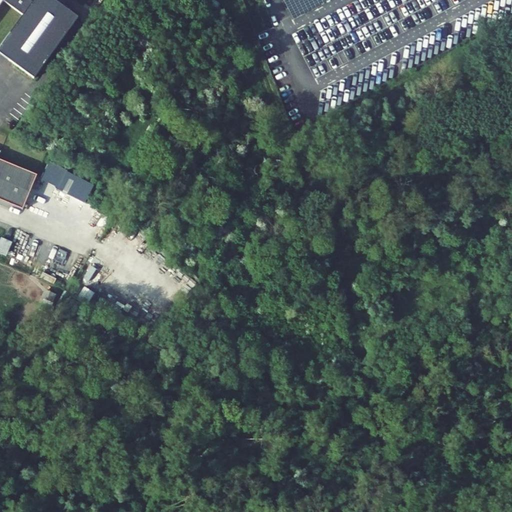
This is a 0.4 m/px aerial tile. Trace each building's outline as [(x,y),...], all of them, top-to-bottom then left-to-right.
[(38,0),(35,4),(29,0),(18,0),(12,9),(26,18),(0,50),(0,54),(35,81),(80,21),(52,0),(38,0)] [(0,0),(0,7),(4,2),(12,9),(18,0),(0,0)] [(37,176),(5,162),(0,159),(0,200),(23,210),(33,187),(37,176)] [(86,204),(95,185),(49,164),(40,183),(86,204)] [(0,240),(0,253),(6,256),(12,243),(1,238),(0,240)]
